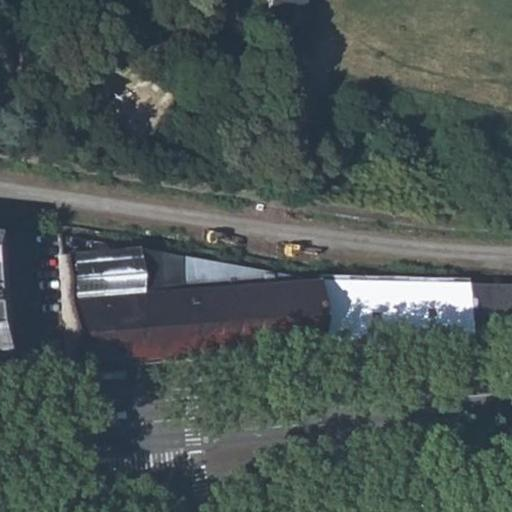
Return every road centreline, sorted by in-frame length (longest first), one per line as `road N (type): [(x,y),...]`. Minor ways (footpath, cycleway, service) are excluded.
road 1 (residential): [(162,504),(305,461),(337,435),(353,401)]
road 2 (primary): [(146,418),(353,401)]
road 3 (primary): [(353,401),(511,389)]
road 4 (primary): [(0,430),(146,418)]
